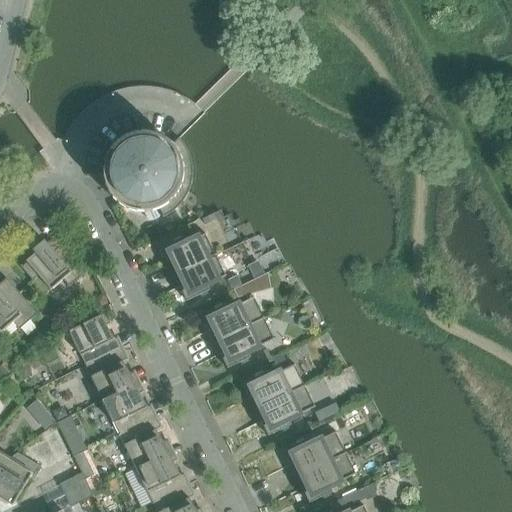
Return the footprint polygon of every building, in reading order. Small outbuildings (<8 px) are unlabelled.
[(192,183),(193,174),(192,165),(192,162),(189,153),(184,145),(179,138),(172,145),(166,140),(159,136),(151,134),(147,133),(139,133),(131,135),(123,138),(120,141),(114,146),(109,153),(106,160),(104,164),(103,172),(104,180),(106,188),(108,192),(113,199),(119,204),(122,206),(129,210),(136,212),(144,213),(148,221),(150,222),(153,221),(159,218),(156,211),(159,209),(163,217),(162,217),(163,218),(170,214),(177,209),(183,202),(185,199),(189,191),(192,183)] [(213,215),(202,220),(205,225),(216,220),(213,215)] [(216,255),(205,234),(187,243),(184,238),(161,250),(168,264),(173,262),(179,273),(216,255)] [(87,272),(56,236),(47,244),(44,241),(33,251),(35,254),(26,262),(27,263),(23,267),(21,266),(20,267),(34,282),(35,281),(34,280),(38,276),(51,291),(63,280),(68,286),(67,287),(68,288),(87,272)] [(207,286),(226,277),(216,255),(179,273),(184,285),(179,287),(187,302),(210,291),(207,286)] [(243,286),(237,276),(228,280),(233,291),(233,290),(243,286)] [(37,315),(6,279),(0,283),(0,332),(1,334),(13,323),(18,329),(17,330),(18,331),(37,315)] [(237,298),(233,290),(233,291),(224,295),(228,303),(237,298)] [(108,304),(104,294),(98,297),(95,304),(99,309),(108,304)] [(220,341),(264,319),(254,298),(227,311),(225,306),(202,317),(209,332),(214,329),(220,341)] [(106,344),(114,340),(106,326),(110,324),(106,314),(69,332),(85,366),(110,354),(106,344)] [(64,328),(57,319),(48,327),(55,335),(64,328)] [(248,353),(274,340),(264,319),(220,341),(225,352),(220,355),(227,369),(250,358),(248,353)] [(281,355),(276,345),(268,349),(273,359),(281,355)] [(135,384),(122,362),(128,360),(122,348),(110,354),(85,366),(102,400),(135,384)] [(287,363),(282,354),(281,355),(273,359),(277,368),(287,363)] [(14,371),(6,361),(0,366),(0,372),(5,378),(14,371)] [(30,375),(31,368),(26,362),(16,371),(24,380),(30,375)] [(260,408),(305,386),(295,365),(268,378),(266,373),(243,384),(250,399),(255,397),(260,408)] [(139,412),(147,408),(139,394),(143,392),(139,382),(135,384),(102,400),(118,434),(144,422),(139,412)] [(289,420),(315,408),(305,386),(260,408),(266,420),(261,422),(268,437),(291,426),(289,420)] [(38,403),(28,411),(34,418),(44,410),(38,403)] [(68,418),(65,411),(59,408),(53,412),(57,423),(68,418)] [(319,423),(314,413),(305,417),(310,428),(319,423)] [(168,452),(156,430),(161,428),(155,416),(144,422),(118,434),(135,468),(168,452)] [(301,475),(346,454),(336,432),(309,445),(307,440),(284,451),(291,466),(296,464),(301,475)] [(85,452),(82,445),(76,443),(68,446),(74,457),(83,453),(85,452)] [(172,481),(181,476),(172,463),(177,461),(172,450),(168,452),(135,468),(152,503),(177,490),(172,481)] [(0,499),(13,507),(30,478),(34,481),(42,468),(18,453),(9,460),(0,474),(0,499)] [(94,476),(83,453),(74,457),(82,474),(85,481),(94,476)] [(0,474),(9,460),(0,454),(0,474)] [(330,488),(356,475),(346,454),(301,475),(307,487),(302,489),(309,504),(332,493),(330,488)] [(402,470),(397,460),(384,466),(389,476),(402,470)] [(80,474),(75,463),(61,470),(67,480),(80,474)] [(85,481),(82,474),(60,485),(65,496),(88,485),(85,481)] [(103,485),(98,475),(94,476),(85,481),(88,485),(90,491),(102,485),(103,485)] [(93,497),(90,491),(88,485),(65,496),(71,508),(93,497)] [(94,498),(105,493),(102,485),(90,491),(93,497),(94,498)] [(196,511),(189,499),(194,496),(189,485),(177,490),(152,503),(156,511),(196,511)] [(366,499),(362,490),(329,505),(332,511),(352,502),(353,505),(366,499)]
